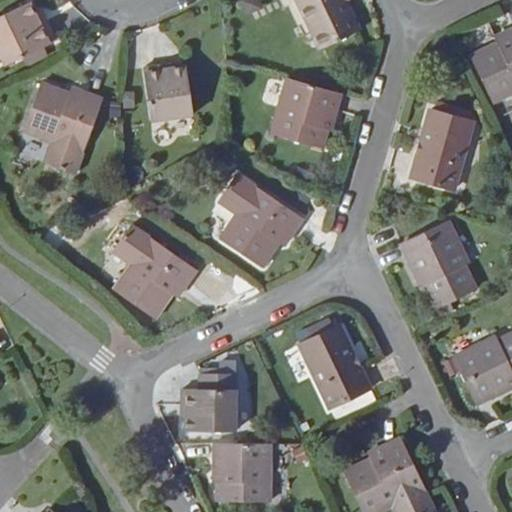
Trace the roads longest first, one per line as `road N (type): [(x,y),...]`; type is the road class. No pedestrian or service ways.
road 1 (residential): [(351,244),(333,280),(154,365),(130,385)]
road 2 (residential): [(351,244),(457,461)]
road 3 (residential): [(408,32),(351,244)]
road 4 (residential): [(0,281),(130,385)]
road 5 (residential): [(130,385),(189,511)]
